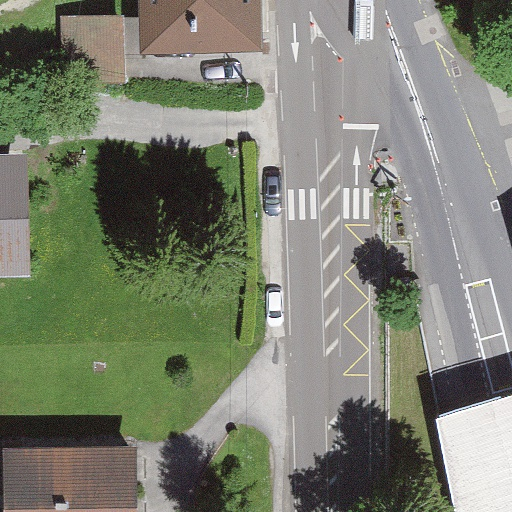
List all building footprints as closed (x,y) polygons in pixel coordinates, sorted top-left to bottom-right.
[(255,35),(254,0),(153,0),(154,37),(255,35)] [(121,18),(82,19),(65,20),(68,79),(124,76),(121,18)] [(0,248),(15,248),(14,165),(0,164),(0,248)] [(511,511),(511,387),(508,388),(440,409),(461,511),(511,511)] [(142,511),(139,442),(18,447),(21,511),(142,511)]
